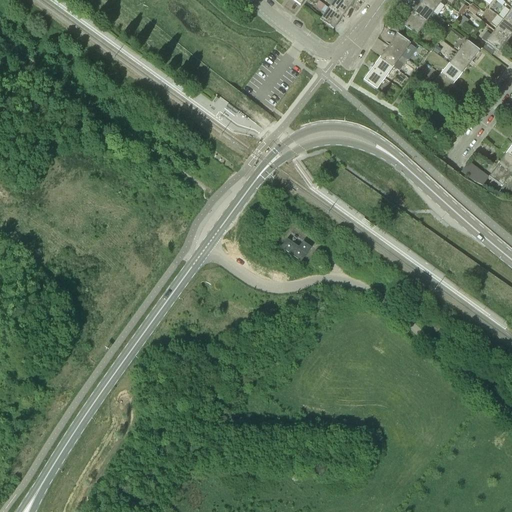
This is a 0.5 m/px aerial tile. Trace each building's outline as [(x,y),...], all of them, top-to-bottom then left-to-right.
[(334,0),(328,9),(341,19),(350,7),(340,0),(334,0)] [(432,13),(441,2),(438,0),(422,0),(420,3),(432,13)] [(424,24),(432,13),(420,3),(411,15),(424,24)] [(458,13),(461,16),(467,7),(464,6),(463,5),(458,13)] [(478,11),(471,5),(468,10),(474,16),(478,11)] [(341,19),(328,9),(320,20),(321,21),(321,22),(333,30),(341,19)] [(503,20),(511,27),(511,9),(503,20)] [(415,36),(424,24),(411,15),(403,27),(415,36)] [(457,23),(463,27),(468,20),(462,16),(457,23)] [(494,32),(507,42),(511,35),(511,27),(503,20),(494,32)] [(507,42),(494,32),(485,43),(487,44),(486,44),(498,53),(507,42)] [(408,61),(416,49),(397,35),(388,47),(406,60),(407,60),(408,61)] [(458,53),(470,63),(479,52),(467,42),(458,53)] [(432,51),(437,55),(441,50),(436,46),(432,51)] [(399,71),(406,60),(388,47),(380,58),(393,68),(399,71)] [(449,65),(462,75),(470,63),(458,53),(449,65)] [(384,79),(393,68),(380,58),(371,70),(384,79)] [(440,76),(453,86),(462,75),(449,65),(440,76)] [(376,91),(384,79),(371,70),(363,81),(374,90),(375,90),(376,91)] [(453,86),(440,76),(431,87),(433,88),(432,88),(444,97),(453,86)] [(397,107),(403,111),(408,104),(403,100),(397,107)] [(511,159),(505,155),(497,166),(510,176),(510,175),(511,176),(511,159)] [(501,187),(510,176),(497,166),(488,178),(500,187),(500,186),(501,187)] [(298,248),(287,239),(280,248),(301,263),(311,248),(302,242),(298,248)]
